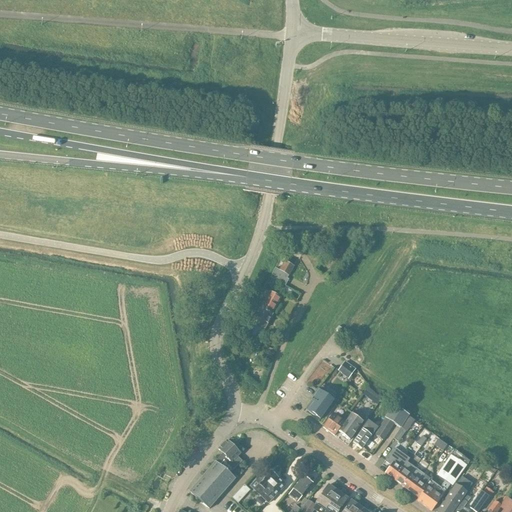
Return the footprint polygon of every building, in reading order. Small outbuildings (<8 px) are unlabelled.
[(301,256),(306,247),(295,241),(290,250),(301,256)] [(322,256),(328,248),(323,245),(318,253),(322,256)] [(287,276),(295,262),(287,257),(279,271),(287,276)] [(286,279),(287,276),(279,271),(278,273),(273,270),(269,277),(274,280),(274,281),(284,287),(288,280),(286,279)] [(271,314),(279,299),(268,293),(264,300),(260,298),(256,305),(260,308),(271,314)] [(271,314),(260,308),(253,321),(248,318),(239,334),(248,339),(256,324),(263,328),(263,329),(264,329),(269,320),(270,319),(272,317),(271,316),(272,315),(271,314)] [(348,378),(354,370),(344,363),(340,369),(343,372),(341,374),(348,378)] [(368,387),(363,394),(369,398),(374,391),(368,387)] [(314,403),(308,410),(310,411),(309,412),(314,416),(315,415),(320,419),(319,420),(320,420),(334,401),(333,401),(332,402),(320,393),(319,396),(316,394),(311,401),(314,403)] [(400,429),(408,416),(393,407),(374,436),(383,442),(393,425),(400,429)] [(334,436),(344,423),(333,415),(330,420),(329,419),(323,428),(334,436)] [(349,441),(362,423),(351,415),(338,433),(349,441)] [(409,416),(404,424),(409,427),(414,419),(409,416)] [(362,431),(353,443),(361,449),(370,437),(376,428),(368,422),(361,430),(362,431)] [(398,443),(405,432),(400,429),(393,440),(398,443)] [(420,447),(425,440),(421,436),(415,444),(420,447)] [(234,479),(229,474),(241,462),(237,457),(240,454),(227,441),(218,450),(223,454),(190,493),(209,509),(234,479)] [(393,480),(406,463),(409,460),(394,449),(384,461),(391,466),(385,474),(393,480)] [(452,487),(469,462),(454,451),(437,476),(452,487)] [(401,486),(414,468),(406,463),(393,480),(401,486)] [(410,493),(423,475),(414,468),(401,486),(410,493)] [(256,481),(250,487),(254,491),(268,504),(271,501),(285,486),(277,479),(278,478),(277,477),(277,475),(274,472),(272,473),(271,471),(265,479),(261,475),(256,481)] [(464,472),(437,511),(452,511),(466,492),(467,490),(470,486),(464,482),(469,475),(464,472)] [(424,488),(430,480),(423,475),(410,493),(419,499),(426,489),(424,488)] [(298,502),(312,483),(303,476),(288,495),(298,502)] [(431,511),(446,492),(430,480),(424,488),(426,489),(419,499),(417,501),(431,511)] [(316,511),(323,511),(339,491),(334,488),(333,489),(328,486),(317,502),(314,506),(308,501),(301,511),(312,511),(314,510),(316,511)] [(474,511),(477,511),(491,493),(484,488),(470,509),(474,511)] [(338,511),(347,499),(342,495),(343,494),(339,491),(323,511),(338,511)] [(468,511),(463,508),(466,502),(467,503),(470,499),(466,496),(461,505),(456,511),(455,511),(468,511)] [(511,511),(511,502),(506,499),(503,503),(500,508),(504,511),(503,511),(511,511)] [(357,511),(361,508),(351,502),(343,511),(357,511)] [(496,511),(500,508),(503,503),(501,502),(499,505),(501,506),(500,507),(494,502),(487,511),(496,511)]
